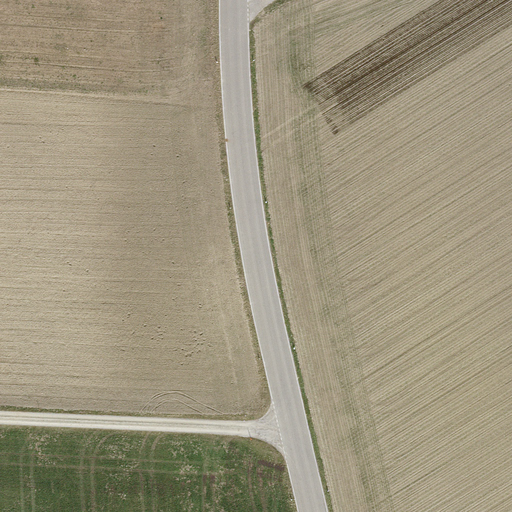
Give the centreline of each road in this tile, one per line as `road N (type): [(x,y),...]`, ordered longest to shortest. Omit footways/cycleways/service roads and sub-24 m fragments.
road 1 (tertiary): [(233,0),(246,211),(314,511)]
road 2 (track): [(297,428),(0,414)]
